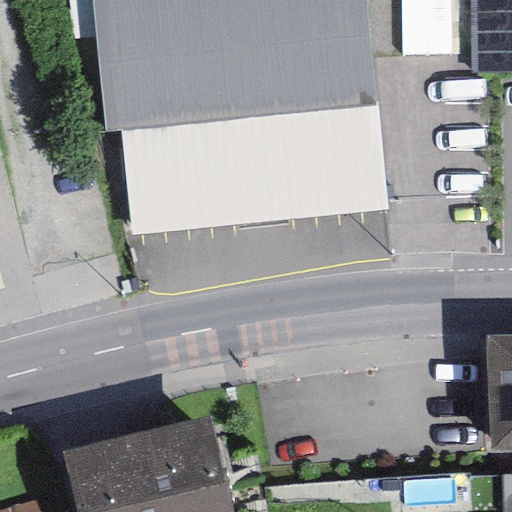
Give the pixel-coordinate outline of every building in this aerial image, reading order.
[(385,211),(365,0),(88,0),(101,131),(122,129),(132,235),(385,211)] [(449,0),(399,0),(401,56),(451,55),(449,0)] [(511,0),(469,0),(471,75),(511,74),(511,0)] [(511,334),(485,335),(486,451),(511,450),(511,334)] [(231,511),(209,416),(60,451),(73,511),(231,511)]
